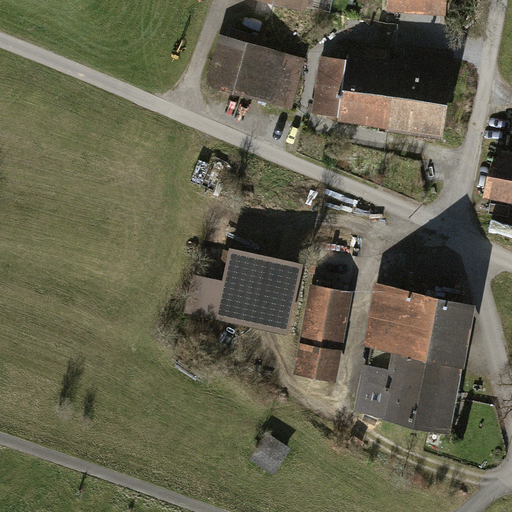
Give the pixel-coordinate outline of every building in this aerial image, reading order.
[(451,0),(391,0),(391,11),(451,15),(451,0)] [(307,53),(238,31),(221,85),(290,107),(307,53)] [(462,60),(429,56),(427,74),(419,73),(412,140),(459,145),(467,80),(459,79),(462,60)] [(344,132),(412,140),(419,73),(352,65),(344,132)] [(292,268),(243,256),(227,323),(276,335),(292,268)] [(351,286),(317,280),(301,370),(335,376),(351,286)] [(473,299),(386,282),(363,398),(450,415),(473,299)] [(291,443),(268,430),(253,456),(277,469),(291,443)]
